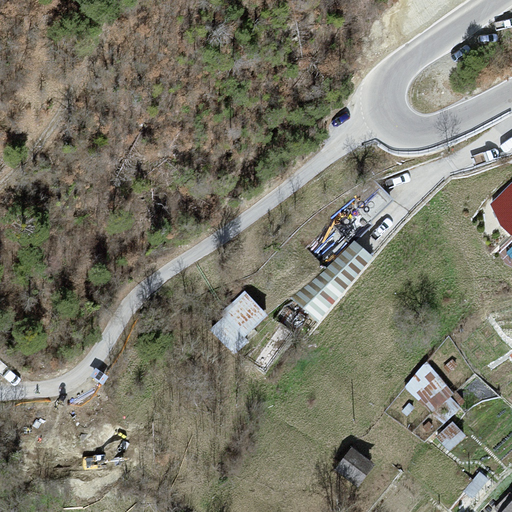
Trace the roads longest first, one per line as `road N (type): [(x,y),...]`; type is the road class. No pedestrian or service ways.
road 1 (tertiary): [(492,0),(401,65),(384,96),(401,129),(420,134),(452,127),(511,95)]
road 2 (track): [(130,0),(99,60),(0,178)]
